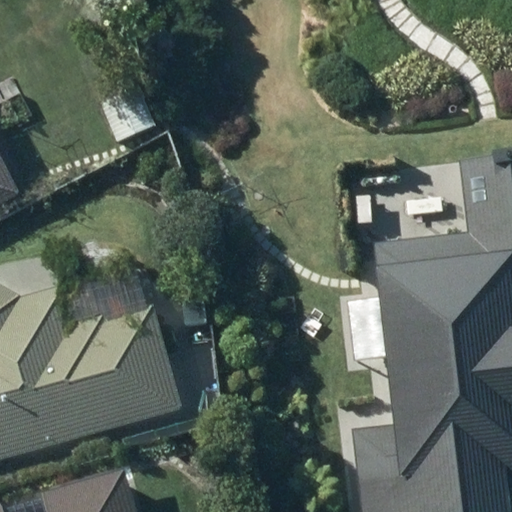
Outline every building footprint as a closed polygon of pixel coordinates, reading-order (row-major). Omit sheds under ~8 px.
[(93,106),(109,144),(144,129),(128,91),(93,106)] [(511,511),(511,164),(468,168),(476,243),(380,252),(397,433),(356,437),(363,511),(511,511)] [(0,456),(170,410),(141,308),(94,321),(93,315),(63,323),(52,286),(8,299),(0,294),(0,456)] [(172,298),(176,326),(197,324),(193,295),(172,298)] [(121,511),(110,471),(30,493),(35,511),(121,511)]
